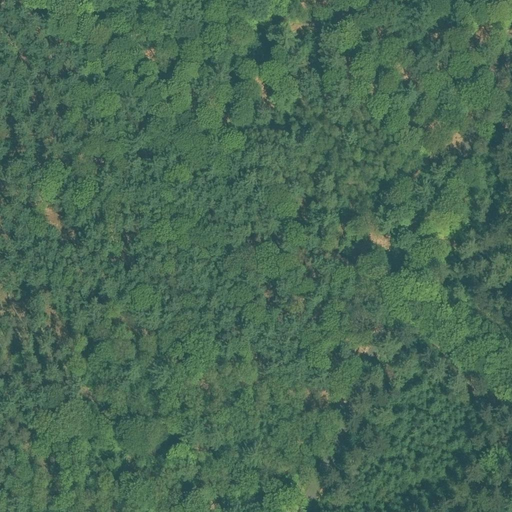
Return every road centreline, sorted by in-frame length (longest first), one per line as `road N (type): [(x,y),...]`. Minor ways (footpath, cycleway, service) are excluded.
road 1 (unclassified): [(303,511),(511,42)]
road 2 (track): [(0,154),(35,76),(91,0)]
